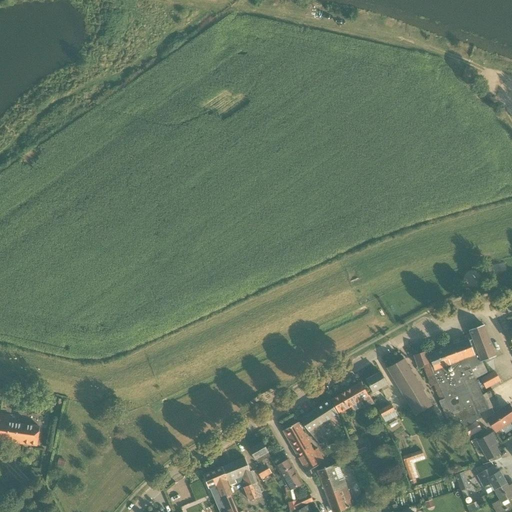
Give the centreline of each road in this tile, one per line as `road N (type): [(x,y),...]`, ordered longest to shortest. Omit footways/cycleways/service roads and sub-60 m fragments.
road 1 (tertiary): [(485,307),(436,319),(267,415)]
road 2 (tertiary): [(267,415),(165,481),(137,511)]
